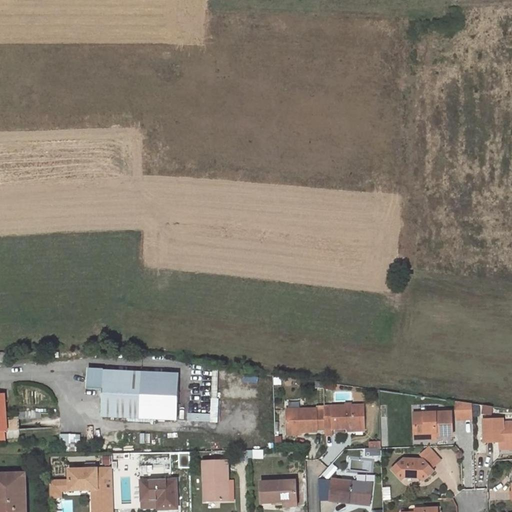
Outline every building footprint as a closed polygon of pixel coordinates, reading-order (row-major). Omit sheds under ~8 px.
[(103,407),(178,410),(180,374),(90,369),(89,388),(103,389),(103,407)] [(458,420),(474,420),(474,402),(458,402),(458,420)] [(364,406),(325,407),(325,411),(325,426),(333,426),(333,428),(348,428),(356,428),(356,426),(364,425),(364,406)] [(178,421),(178,410),(103,407),(102,417),(178,421)] [(325,426),(325,411),(317,411),(317,409),(287,410),(288,432),(301,432),(317,431),(317,429),(325,429),(325,426)] [(452,413),(436,413),(414,414),(415,437),(427,437),(426,432),(436,432),(436,436),(453,435),(452,413)] [(504,445),(511,444),(511,423),(504,424),(504,419),(484,420),(485,442),(500,442),(504,441),(504,445)] [(79,435),(60,435),(60,453),(79,452),(79,435)] [(433,452),(424,460),(432,470),(442,461),(433,452)] [(432,470),(424,460),(403,459),(392,469),(402,481),(409,474),(417,475),(423,481),(434,471),(432,470)] [(228,462),(204,462),(206,501),(229,500),(228,462)] [(93,511),(114,511),(113,468),(69,470),(69,481),(70,491),(98,490),(98,497),(97,497),(96,498),(95,498),(94,500),(93,501),(93,502),(93,511)] [(25,511),(25,474),(0,474),(0,511),(25,511)] [(158,500),(159,509),(177,508),(176,480),(142,481),(143,500),(158,500)] [(349,499),(370,501),(372,484),(333,480),(330,501),(349,503),(349,499)] [(61,481),(50,481),(50,498),(61,497),(61,491),(61,481)] [(69,481),(61,481),(61,491),(70,491),(69,481)] [(284,501),(296,500),(295,481),(261,483),(262,502),(284,501)] [(143,509),(159,509),(158,500),(143,500),(143,509)]
